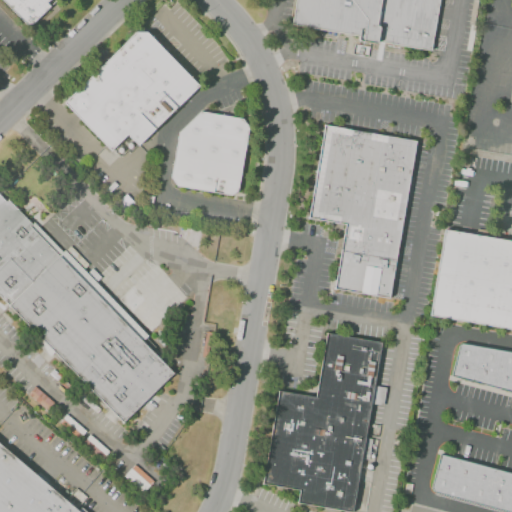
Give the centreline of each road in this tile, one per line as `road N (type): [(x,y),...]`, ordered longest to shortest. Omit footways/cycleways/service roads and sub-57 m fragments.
road 1 (residential): [(215,0),(267,67),(282,127),(222,488),(211,511)]
road 2 (tertiary): [(125,0),(0,120)]
